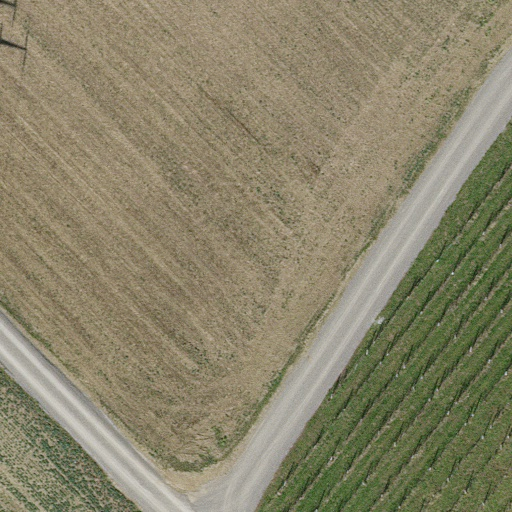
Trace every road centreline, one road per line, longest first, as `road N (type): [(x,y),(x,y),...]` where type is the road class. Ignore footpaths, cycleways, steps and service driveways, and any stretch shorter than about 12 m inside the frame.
road 1 (track): [(226,511),(481,88),(511,68)]
road 2 (track): [(0,328),(184,511)]
